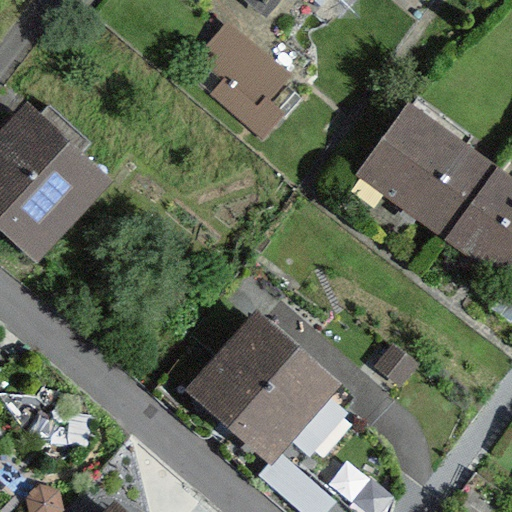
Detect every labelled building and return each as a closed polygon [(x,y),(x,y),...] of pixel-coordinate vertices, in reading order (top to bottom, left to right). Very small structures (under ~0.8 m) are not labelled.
[(244,0),(270,21),(287,0),(244,0)] [(293,75),(227,21),(196,58),(222,79),(208,95),(264,141),(286,114),(271,101),(293,75)] [(418,98),(413,106),(409,103),(355,176),(444,240),(498,167),(468,146),(473,138),(418,98)] [(114,182),(26,102),(0,130),(0,230),(38,265),(114,182)] [(511,177),(498,167),(444,240),(511,288),(511,177)] [(282,456),(292,444),(310,459),(348,414),(330,399),(344,383),(255,308),(184,392),(269,463),(257,477),(298,511),(328,511),(337,502),(282,456)] [(425,392),(397,365),(375,387),(404,415),(425,392)]
